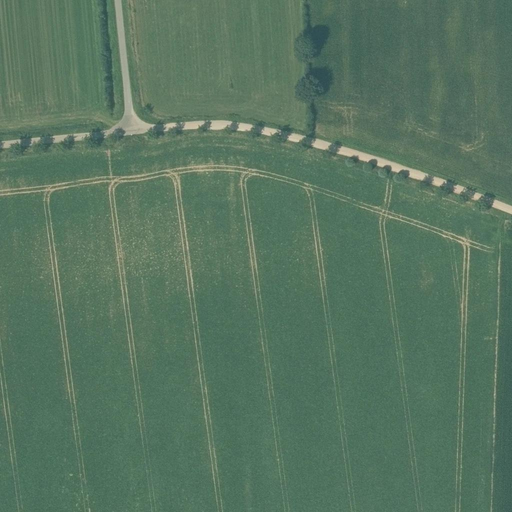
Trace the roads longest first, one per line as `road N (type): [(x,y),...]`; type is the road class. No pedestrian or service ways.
road 1 (track): [(511,212),(261,131),(129,130)]
road 2 (unclassified): [(0,145),(129,130),(118,0)]
